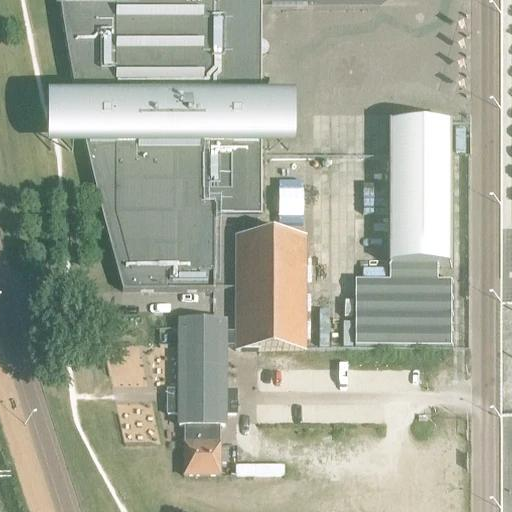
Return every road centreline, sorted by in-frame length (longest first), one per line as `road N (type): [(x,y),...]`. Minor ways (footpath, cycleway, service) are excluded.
road 1 (tertiary): [(488,0),(488,511)]
road 2 (unclassified): [(69,511),(0,281)]
